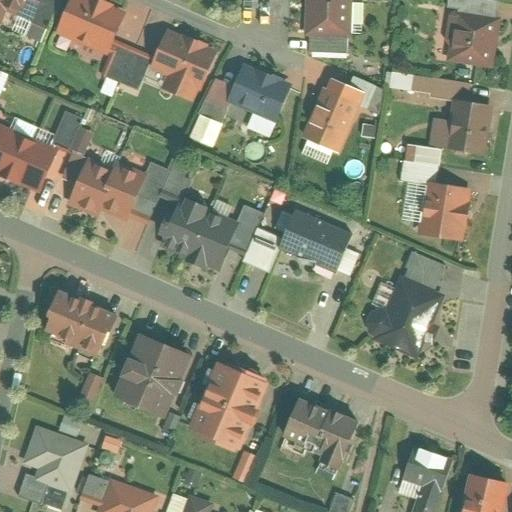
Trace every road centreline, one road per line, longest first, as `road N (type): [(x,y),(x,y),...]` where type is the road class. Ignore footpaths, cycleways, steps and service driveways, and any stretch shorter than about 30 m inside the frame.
road 1 (residential): [(44,241),(460,432)]
road 2 (residential): [(460,432),(511,166)]
road 3 (residential): [(44,241),(0,435)]
